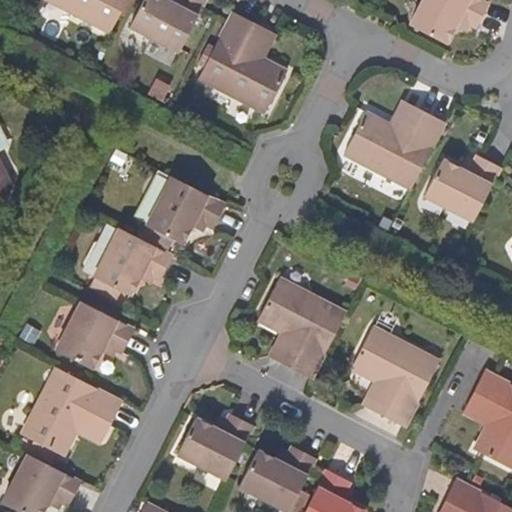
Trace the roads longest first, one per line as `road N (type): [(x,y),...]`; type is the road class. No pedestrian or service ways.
road 1 (residential): [(399,511),(404,469),(385,450),(197,351)]
road 2 (residential): [(114,511),(197,351)]
road 3 (residential): [(197,351),(268,212)]
road 4 (residential): [(359,37),(450,76),(491,73)]
